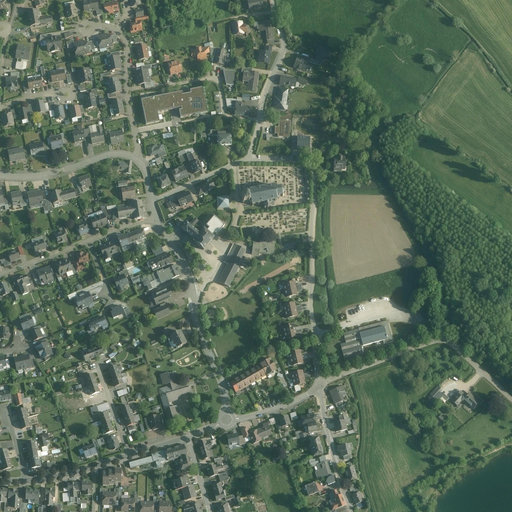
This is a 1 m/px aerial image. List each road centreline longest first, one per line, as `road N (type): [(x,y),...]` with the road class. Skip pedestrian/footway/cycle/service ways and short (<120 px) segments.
road 1 (residential): [(320,386),(311,296),(314,178),(309,163),(247,160)]
road 2 (unclassified): [(511,399),(447,340),(320,386)]
road 3 (residential): [(226,410),(188,277),(156,219)]
road 4 (residential): [(247,160),(283,52),(272,0)]
road 5 (residential): [(88,26),(103,24),(124,38),(138,161)]
road 6 (residential): [(138,161),(118,154),(47,173),(0,174)]
road 7 (residential): [(352,511),(320,386)]
